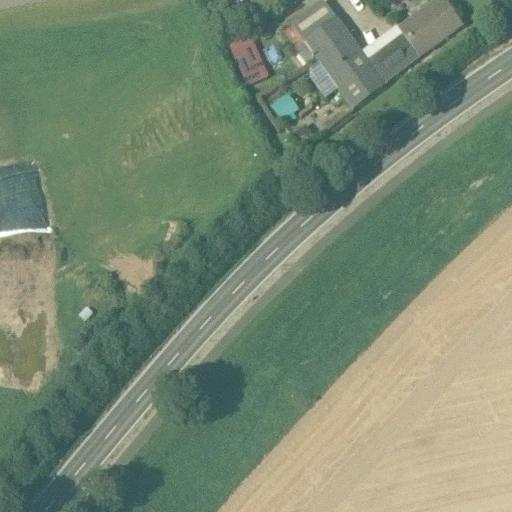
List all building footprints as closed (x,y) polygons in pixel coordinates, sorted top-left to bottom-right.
[(440,1),(397,33),(405,44),(370,70),(384,89),(462,31),(440,1)] [(289,28),(302,45),(334,21),(322,4),(289,28)] [(334,21),(302,45),(316,64),(348,40),(334,21)] [(226,48),(245,92),(268,82),(250,38),(226,48)] [(370,70),(348,40),(316,64),(353,114),(385,90),(370,70)] [(290,99),(270,108),(278,123),(297,114),(290,99)]
